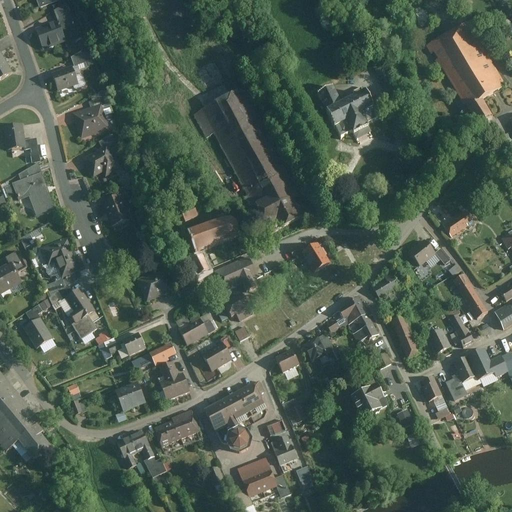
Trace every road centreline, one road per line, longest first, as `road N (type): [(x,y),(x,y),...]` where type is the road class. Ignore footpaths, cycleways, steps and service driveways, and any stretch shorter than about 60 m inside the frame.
road 1 (residential): [(201,400),(128,431),(72,430),(0,345)]
road 2 (residential): [(364,288),(410,384),(501,337)]
road 3 (residential): [(364,288),(201,400)]
road 4 (residential): [(36,88),(98,269)]
road 5 (unknown): [(265,248),(183,307),(179,343)]
road 6 (residential): [(511,118),(422,215)]
